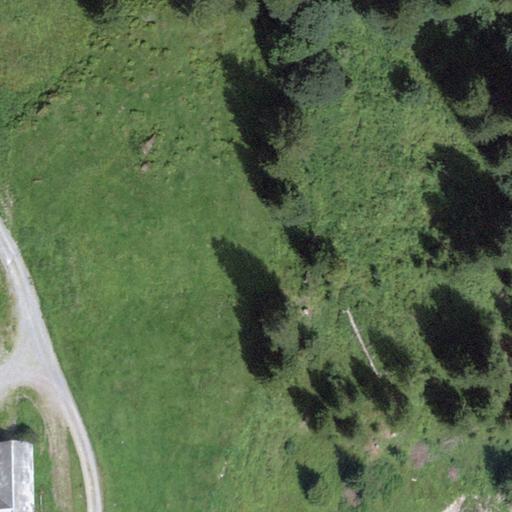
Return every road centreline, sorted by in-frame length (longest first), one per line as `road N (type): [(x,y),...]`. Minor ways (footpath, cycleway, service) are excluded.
road 1 (track): [(49,356),(74,415),(93,511)]
road 2 (track): [(0,228),(49,356)]
